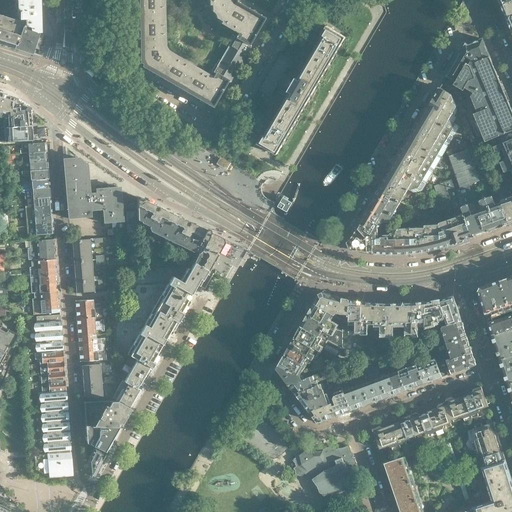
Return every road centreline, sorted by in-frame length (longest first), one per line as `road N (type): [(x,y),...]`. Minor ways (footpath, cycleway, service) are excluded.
road 1 (residential): [(94,490),(78,476),(53,117)]
road 2 (residential): [(118,0),(125,71),(223,133),(296,0)]
road 3 (tertiary): [(325,257),(57,78)]
road 4 (tertiary): [(54,109),(163,188),(316,275)]
road 5 (residential): [(325,257),(472,13)]
road 6 (residential): [(355,424),(310,433),(262,370),(316,275)]
road 7 (residential): [(94,490),(205,294)]
road 8 (tertiary): [(511,239),(392,268),(325,257)]
road 9 (residential): [(355,424),(491,372)]
road 10 (tertiary): [(316,275),(385,287),(459,277)]
